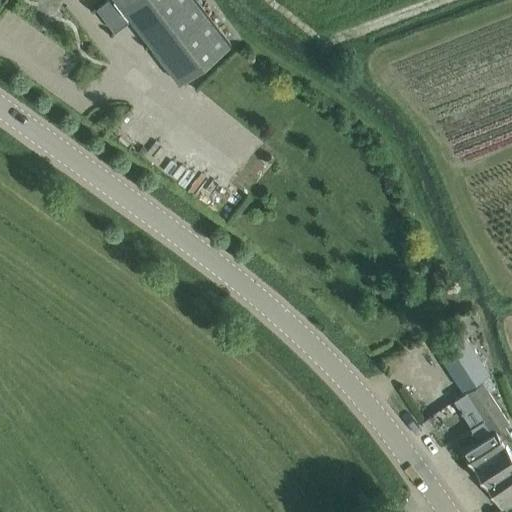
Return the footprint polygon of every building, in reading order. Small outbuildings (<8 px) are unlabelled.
[(232,43),(199,0),(125,0),(121,4),(181,83),(232,43)] [(461,331),(452,336),(436,347),(462,387),(487,371),(461,331)] [(462,447),(473,464),(505,442),(511,437),(511,436),(504,424),(509,421),(482,379),(465,390),(483,418),(486,416),(493,427),(462,447)] [(421,417),(431,432),(447,421),(438,406),(421,417)] [(511,452),(505,442),(473,464),(501,508),(511,500),(511,452)]
